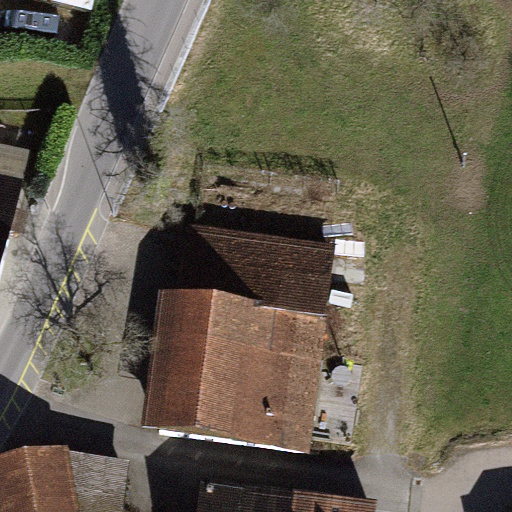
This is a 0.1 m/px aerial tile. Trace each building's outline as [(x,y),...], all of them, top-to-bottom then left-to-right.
[(0,302),(25,187),(0,181),(0,302)] [(161,303),(143,441),(311,462),(339,250),(189,231),(179,306),(161,303)] [(125,511),(131,466),(70,459),(69,454),(0,465),(0,511),(125,511)] [(249,511),(252,499),(207,493),(204,511),(249,511)] [(294,511),(296,505),(252,499),(249,511),(294,511)]
